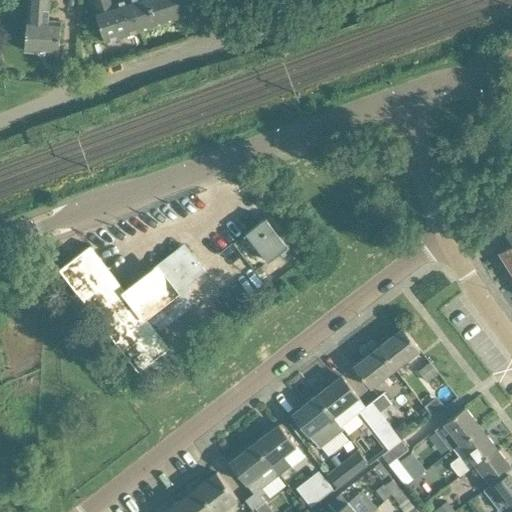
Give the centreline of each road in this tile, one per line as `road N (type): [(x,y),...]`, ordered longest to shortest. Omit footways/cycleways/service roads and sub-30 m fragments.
road 1 (residential): [(83,511),(444,239)]
road 2 (tertiary): [(0,242),(399,102)]
road 3 (residential): [(0,118),(364,0)]
road 4 (unclassified): [(444,239),(399,102)]
road 5 (unclassified): [(511,339),(444,239)]
